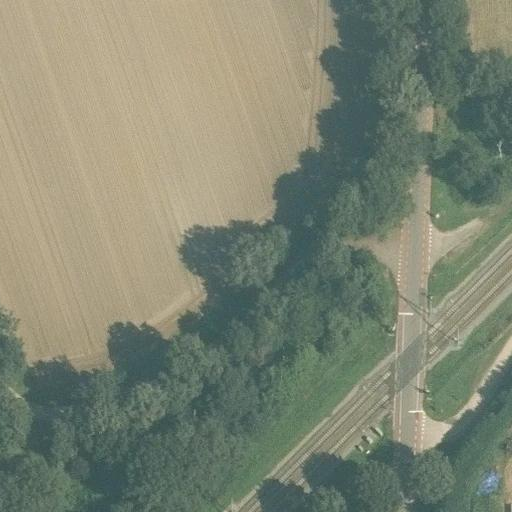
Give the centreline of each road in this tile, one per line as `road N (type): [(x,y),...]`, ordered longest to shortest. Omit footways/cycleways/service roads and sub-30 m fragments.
road 1 (tertiary): [(406,511),(429,0)]
road 2 (track): [(415,250),(335,253),(261,307),(196,381),(91,415),(0,384)]
road 3 (track): [(511,343),(461,425),(442,435),(408,435)]
